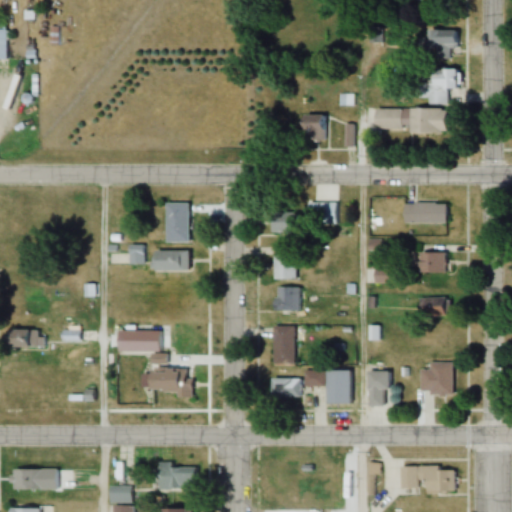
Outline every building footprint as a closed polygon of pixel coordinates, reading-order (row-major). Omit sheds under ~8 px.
[(0,58),(11,59),(11,26),(0,26),(0,58)] [(426,32),(426,51),(435,51),(435,61),(452,61),(452,32),(426,32)] [(427,105),(446,105),(446,91),(459,90),(458,69),(423,70),(423,83),(414,84),(415,100),(427,99),(427,105)] [(372,110),(372,133),(444,134),(444,110),(372,110)] [(336,147),(336,122),(307,122),(307,147),(336,147)] [(355,126),(345,125),(345,146),(354,146),(355,126)] [(173,203),(173,242),(196,242),(196,203),(173,203)] [(318,203),(318,219),(344,219),(344,203),(318,203)] [(444,203),(402,203),(402,223),(444,223),(444,203)] [(306,232),(306,209),(276,209),(276,232),(306,232)] [(148,244),(131,244),(131,264),(148,264),(148,244)] [(303,245),(280,245),(280,280),(303,280),(303,245)] [(196,271),(196,250),(157,250),(157,271),(196,271)] [(443,271),(443,252),(416,252),(416,271),(443,271)] [(273,287),(273,311),(299,311),(299,287),(273,287)] [(422,316),(447,316),(447,303),(422,303),(422,316)] [(139,342),(139,326),(117,326),(117,342),(139,342)] [(271,327),(271,364),(292,364),(292,327),(271,327)] [(419,350),(452,350),(452,329),(419,329),(419,350)] [(419,370),(418,395),(453,396),(454,363),(427,363),(427,370),(419,370)] [(147,393),(187,394),(188,370),(147,369),(147,393)] [(323,371),(303,371),(303,392),(323,392),(323,371)] [(364,373),(364,406),(382,406),(382,390),(389,390),(389,373),(364,373)] [(299,398),(299,379),(268,379),(268,398),(299,398)] [(354,463),(344,463),(344,485),(354,485),(354,463)] [(195,489),(195,464),(155,464),(155,489),(195,489)] [(398,467),(398,491),(456,490),(455,467),(398,467)] [(108,486),(108,502),(134,502),(134,486),(108,486)]
